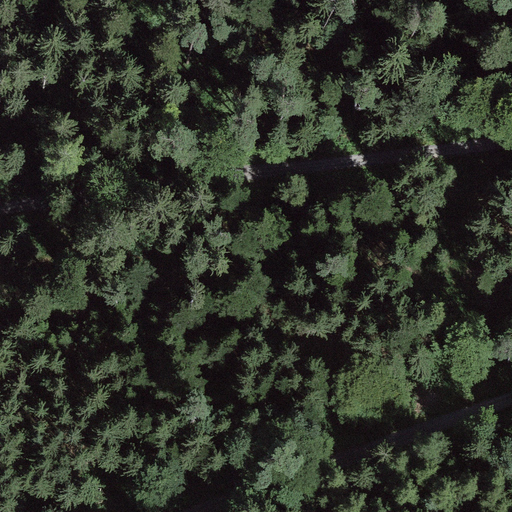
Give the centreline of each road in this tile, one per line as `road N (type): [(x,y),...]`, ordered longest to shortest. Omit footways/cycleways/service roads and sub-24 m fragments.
road 1 (track): [(511,139),(0,207)]
road 2 (track): [(194,511),(511,400)]
